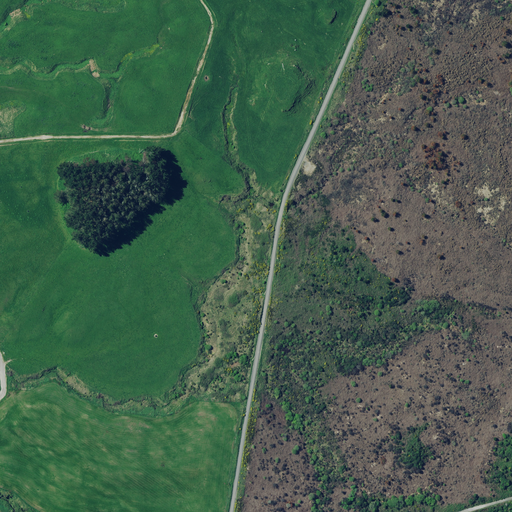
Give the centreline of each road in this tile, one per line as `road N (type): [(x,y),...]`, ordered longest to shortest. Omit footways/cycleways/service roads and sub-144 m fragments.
road 1 (unclassified): [(368,0),(289,180),(231,511)]
road 2 (track): [(0,141),(174,133),(212,26),(199,0)]
